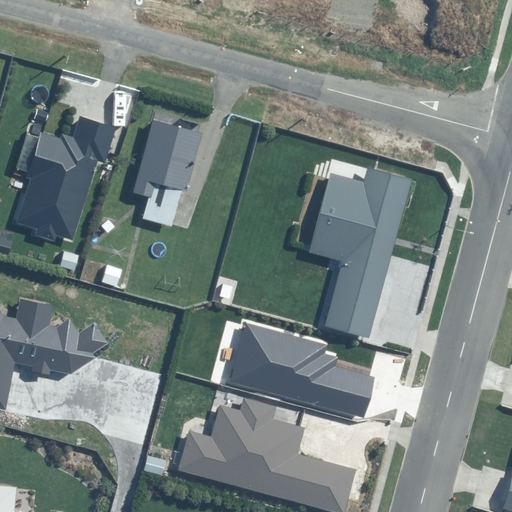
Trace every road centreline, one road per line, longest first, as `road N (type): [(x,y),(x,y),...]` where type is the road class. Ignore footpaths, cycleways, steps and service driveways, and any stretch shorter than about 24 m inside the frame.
road 1 (residential): [(0,1),(511,139)]
road 2 (unclassified): [(419,511),(511,165)]
